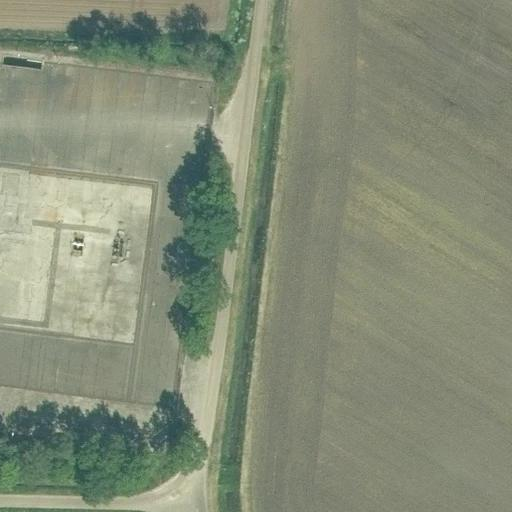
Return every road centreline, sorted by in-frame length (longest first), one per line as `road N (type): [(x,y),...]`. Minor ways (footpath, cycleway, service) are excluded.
road 1 (unclassified): [(262,0),(196,504)]
road 2 (unclassified): [(196,504),(0,500)]
